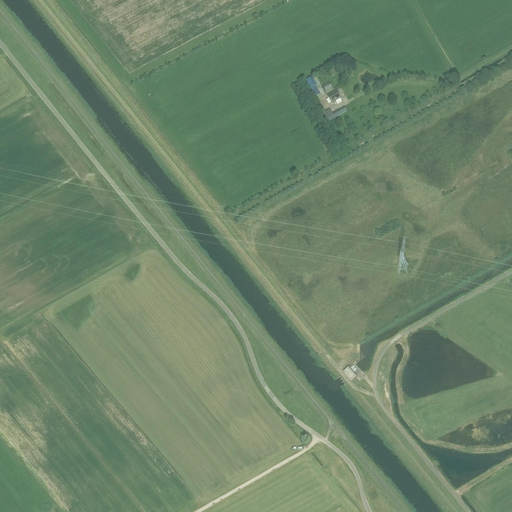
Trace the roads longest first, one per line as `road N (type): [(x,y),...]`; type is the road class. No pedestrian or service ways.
road 1 (unclassified): [(369,511),(348,460),(274,399),(234,320),(182,268),(0,44)]
road 2 (track): [(376,395),(353,387),(39,0)]
road 3 (unclassified): [(467,511),(381,405),(375,368),(394,339),(511,271)]
